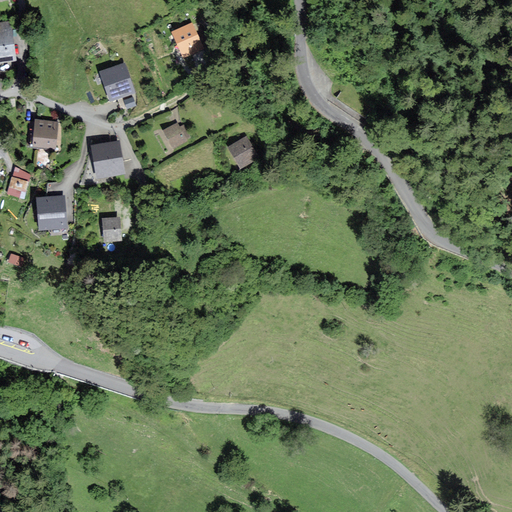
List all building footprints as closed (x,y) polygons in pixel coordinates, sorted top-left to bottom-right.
[(11,22),(0,23),(0,60),(16,59),(11,22)] [(191,23),(188,24),(171,33),(182,56),(202,46),(191,23)] [(125,64),(101,72),(111,100),(134,92),(125,64)] [(57,122),(37,120),(35,144),(55,146),(57,122)] [(189,138),(180,122),(165,130),(174,147),(189,138)] [(248,135),(227,147),(240,169),(261,157),(248,135)] [(119,141),(93,146),(99,177),(125,172),(119,141)] [(31,176),(16,171),(9,192),(24,197),(31,176)] [(64,196),(38,198),(41,229),(67,227),(64,196)] [(122,240),(120,218),(103,219),(105,242),(122,240)] [(24,260),(12,255),(8,264),(21,269),(24,260)]
